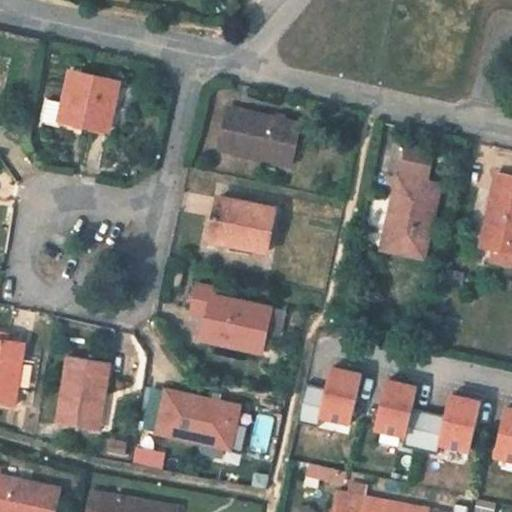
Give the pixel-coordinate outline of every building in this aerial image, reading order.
[(121,84),(72,73),(61,120),(111,131),(121,84)] [(43,121),(57,122),(59,100),(46,98),(43,121)] [(301,126),(229,108),(219,149),(291,167),(301,126)] [(408,148),(402,177),(429,183),(435,154),(408,148)] [(482,248),(495,250),(511,254),(511,177),(499,175),(482,248)] [(402,177),(399,177),(383,249),(426,259),(442,186),(429,183),(402,177)] [(218,199),(210,235),(218,237),(217,243),(270,252),(278,210),(218,199)] [(218,237),(210,235),(208,249),(214,250),(216,250),(217,243),(218,237)] [(511,254),(495,250),(492,262),(511,266),(511,254)] [(214,288),(199,285),(198,289),(194,313),(198,314),(209,316),(203,340),(214,343),(223,345),(224,340),(245,345),(245,348),(263,351),(264,347),(267,332),(273,333),(279,334),(283,315),(271,312),(272,308),(216,296),(217,289),(214,288)] [(267,332),(264,347),(270,348),(273,333),(267,332)] [(27,345),(0,340),(0,404),(16,407),(27,345)] [(101,396),(107,397),(112,365),(70,357),(59,424),(96,429),(101,396)] [(351,423),(362,375),(331,368),(326,388),(307,384),(298,423),(318,427),(321,416),(351,423)] [(420,450),(434,391),(386,380),(375,428),(406,435),(403,446),(420,450)] [(167,390),(158,434),(198,442),(214,446),(231,449),(241,407),(214,401),(198,397),(167,390)] [(470,450),(481,402),(434,391),(420,450),(437,454),(440,443),(470,450)] [(102,430),(107,397),(101,396),(96,429),(102,430)] [(511,409),(506,408),(495,455),(511,459),(511,409)] [(137,444),(133,461),(163,468),(167,451),(137,444)] [(0,511),(57,511),(62,489),(0,475),(0,472),(1,469),(0,469),(0,511)] [(178,511),(179,509),(93,491),(89,511),(178,511)] [(439,511),(338,491),(333,511),(439,511)]
